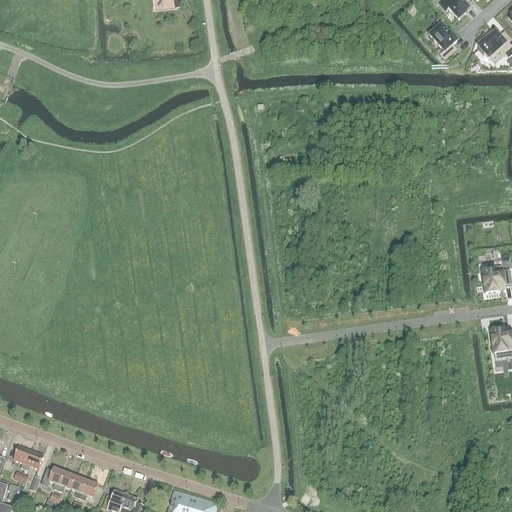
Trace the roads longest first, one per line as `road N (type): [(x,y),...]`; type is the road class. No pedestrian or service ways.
road 1 (unclassified): [(269,511),(0,420)]
road 2 (unclassified): [(262,345),(216,71)]
road 3 (residential): [(262,345),(511,309)]
road 4 (residential): [(216,71),(107,85),(0,45)]
road 5 (unclassified): [(269,511),(277,471),(262,345)]
